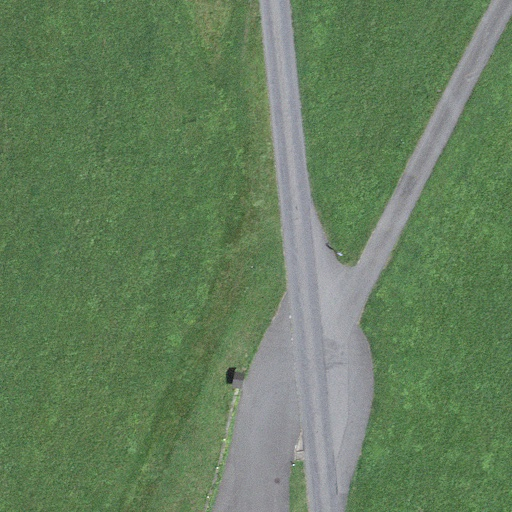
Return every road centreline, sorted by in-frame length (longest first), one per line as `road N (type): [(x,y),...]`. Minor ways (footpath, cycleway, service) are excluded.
road 1 (unclassified): [(271,0),(325,511)]
road 2 (track): [(306,312),(336,309),(357,289),(508,0)]
